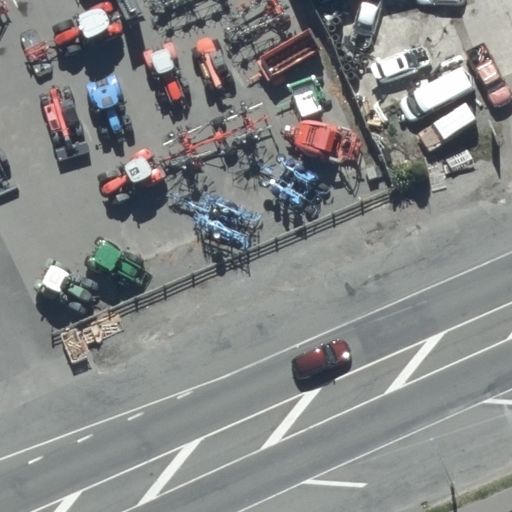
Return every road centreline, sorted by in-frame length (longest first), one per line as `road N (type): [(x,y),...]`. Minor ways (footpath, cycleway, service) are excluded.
road 1 (trunk): [(0,488),(511,268)]
road 2 (trunk): [(511,373),(195,511)]
